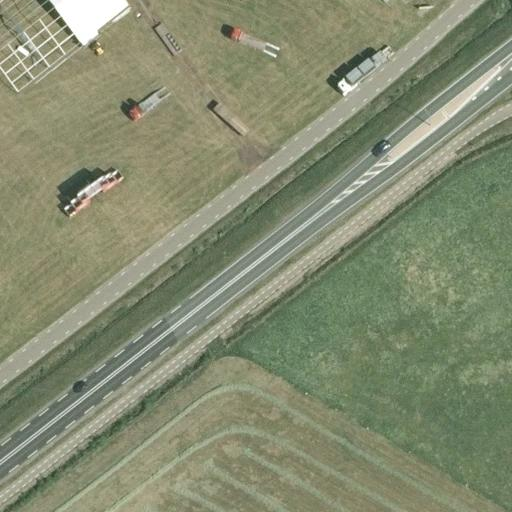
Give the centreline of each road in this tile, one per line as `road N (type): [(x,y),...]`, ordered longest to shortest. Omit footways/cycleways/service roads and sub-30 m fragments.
road 1 (primary): [(0,473),(511,63)]
road 2 (unclassified): [(0,377),(475,0)]
